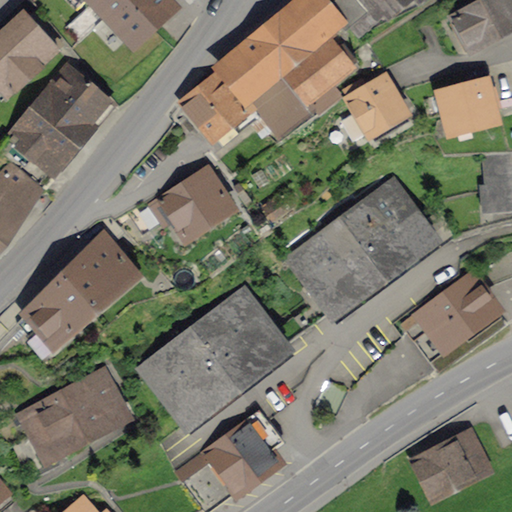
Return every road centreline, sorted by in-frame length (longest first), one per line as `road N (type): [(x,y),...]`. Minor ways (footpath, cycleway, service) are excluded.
road 1 (secondary): [(0,285),(194,61),(234,2)]
road 2 (secondary): [(271,511),(463,379),(511,356)]
